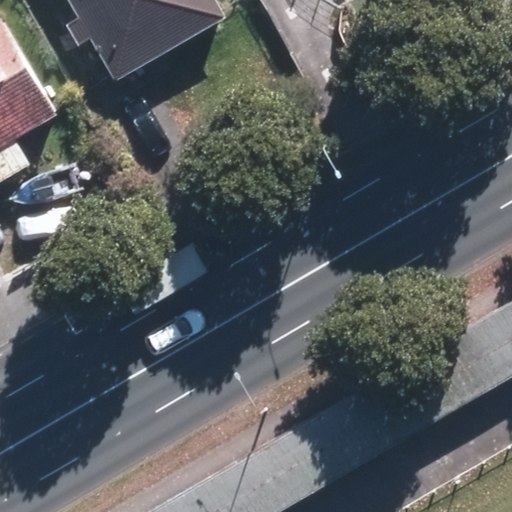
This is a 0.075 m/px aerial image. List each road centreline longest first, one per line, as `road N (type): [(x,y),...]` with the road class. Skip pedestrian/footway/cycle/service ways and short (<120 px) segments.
road 1 (primary): [(0,460),(511,156)]
road 2 (unknown): [(350,511),(511,416)]
